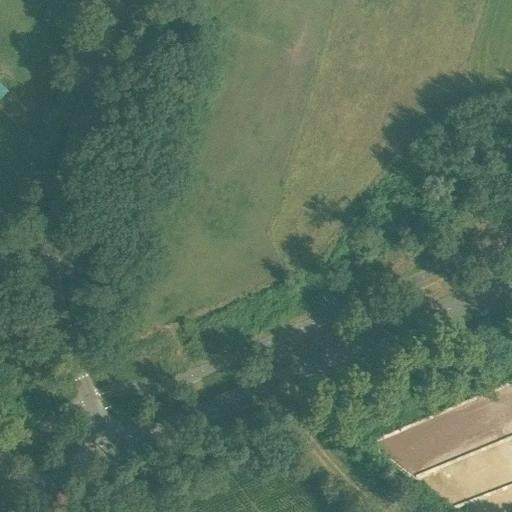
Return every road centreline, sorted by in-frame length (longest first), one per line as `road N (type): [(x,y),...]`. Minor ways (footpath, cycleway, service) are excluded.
road 1 (unclassified): [(118,454),(78,368),(53,246),(125,0)]
road 2 (tertiary): [(118,454),(511,282)]
road 3 (tertiary): [(0,505),(118,454)]
